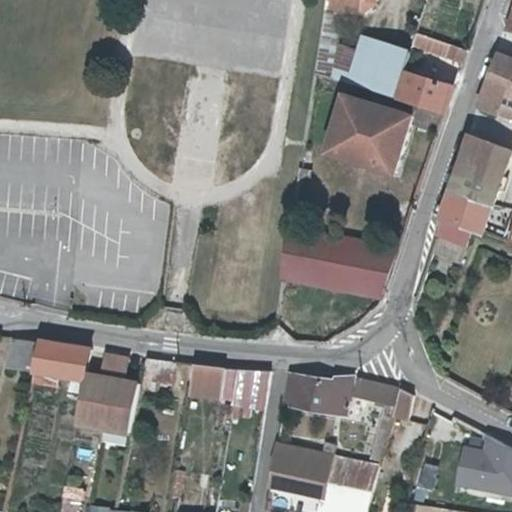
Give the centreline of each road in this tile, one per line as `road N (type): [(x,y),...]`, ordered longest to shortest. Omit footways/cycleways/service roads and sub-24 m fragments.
road 1 (residential): [(387,337),(491,0)]
road 2 (residential): [(0,320),(279,354)]
road 3 (residential): [(511,433),(423,383),(387,337)]
road 4 (residential): [(279,354),(255,511)]
